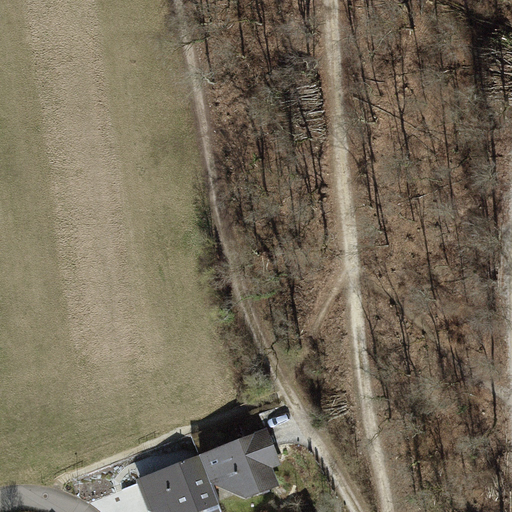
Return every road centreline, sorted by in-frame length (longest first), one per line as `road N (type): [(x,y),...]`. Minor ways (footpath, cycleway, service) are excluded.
road 1 (track): [(285,397),(164,75),(146,0)]
road 2 (track): [(353,273),(334,0)]
road 3 (track): [(384,511),(353,273)]
road 4 (track): [(357,511),(285,397)]
